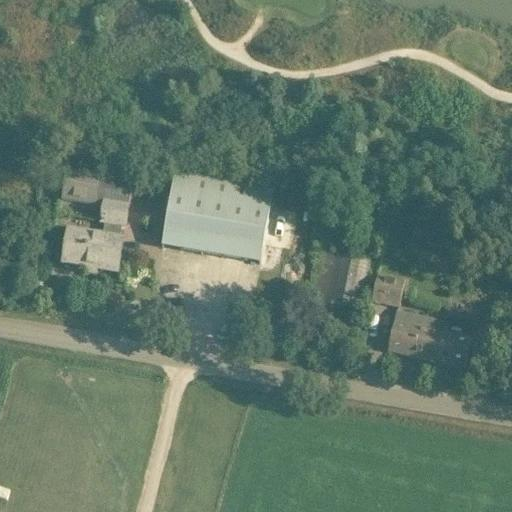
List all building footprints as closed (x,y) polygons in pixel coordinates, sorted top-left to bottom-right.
[(61,203),(104,210),(101,224),(105,225),(103,237),(69,231),(63,265),(117,274),(123,241),(120,240),(122,228),(126,228),(133,185),(119,182),(102,179),(102,177),(67,172),(61,203)] [(175,174),(172,191),(163,248),(261,264),(270,208),(273,192),(175,174)] [(412,244),(451,252),(455,230),(416,223),(412,244)] [(464,239),(462,251),(475,254),(478,242),(464,239)] [(316,254),(310,279),(306,301),(357,312),(367,265),(316,254)] [(378,277),(377,285),(373,304),(400,310),(406,282),(378,277)] [(447,325),(416,319),(396,315),(388,354),(466,370),(472,341),(445,335),(447,325)]
